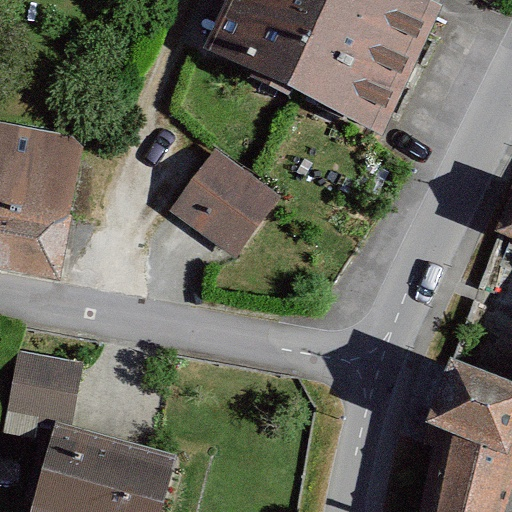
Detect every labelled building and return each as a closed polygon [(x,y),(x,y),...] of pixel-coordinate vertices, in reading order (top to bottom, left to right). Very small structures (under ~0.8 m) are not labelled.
[(444,0),(211,0),(192,44),(390,131),(447,1),(444,0)] [(84,145),(0,130),(0,253),(64,265),(84,145)] [(271,191),(209,150),(171,207),(233,249),(271,191)] [(511,191),(500,227),(511,232),(511,191)] [(84,359),(18,350),(9,413),(74,422),(84,359)] [(511,511),(511,386),(457,365),(434,421),(461,432),(444,511),(511,511)] [(161,511),(178,456),(56,421),(29,511),(161,511)]
